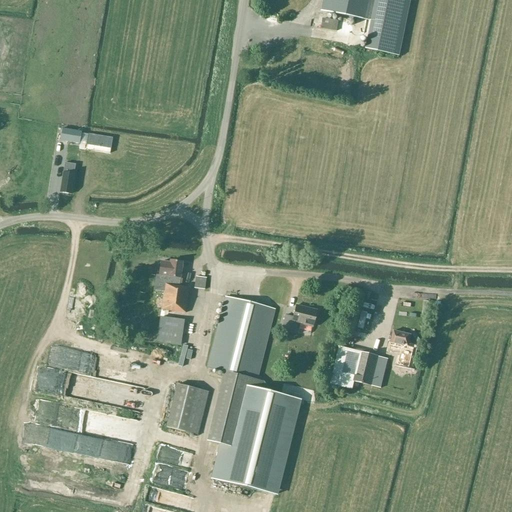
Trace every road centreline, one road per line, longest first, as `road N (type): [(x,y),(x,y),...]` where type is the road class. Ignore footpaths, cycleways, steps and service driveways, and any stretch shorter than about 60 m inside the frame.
road 1 (unclassified): [(207,239),(215,267),(402,290),(511,293)]
road 2 (track): [(207,239),(511,273)]
road 3 (unclassified): [(207,184),(246,0)]
road 4 (unclassified): [(0,225),(130,224),(172,211)]
